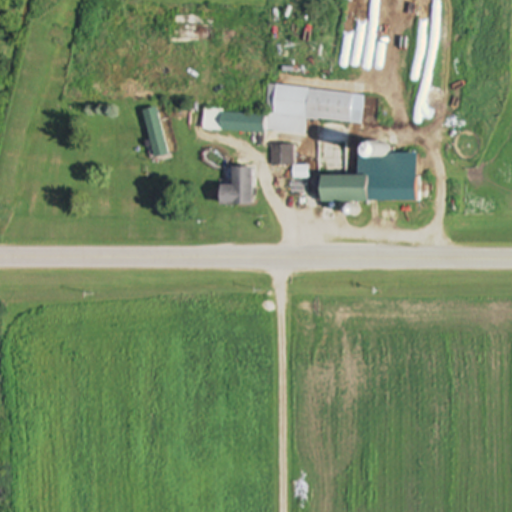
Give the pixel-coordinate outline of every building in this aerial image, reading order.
[(277,88),(274,117),(352,125),(355,96),(277,88)] [(155,162),(169,159),(160,109),(146,112),(155,162)] [(204,133),(265,136),(266,116),(205,113),(204,133)] [(272,148),(272,167),(293,167),(293,148),(272,148)] [(321,178),(321,204),(419,204),(419,155),(390,155),(390,148),(359,148),(359,178),(321,178)] [(253,208),(253,170),(233,170),(233,188),(222,188),(222,208),(253,208)]
